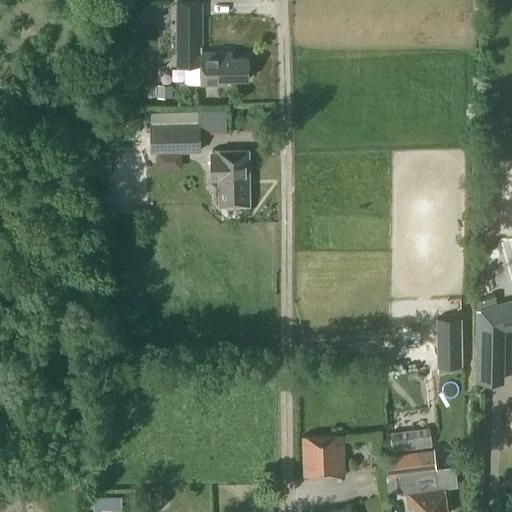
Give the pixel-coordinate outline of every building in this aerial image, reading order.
[(228,78),(248,78),(248,56),(231,56),(231,50),(202,50),(202,1),(177,1),(177,64),(201,64),(201,83),(228,83),(228,78)] [(201,151),(201,109),(151,110),(151,151),(201,151)] [(249,203),(248,148),(218,149),(218,151),(211,151),(212,178),(219,178),(219,204),(249,203)] [(110,163),(110,150),(97,150),(97,164),(110,163)] [(118,215),(118,195),(98,195),(98,215),(118,215)] [(511,300),(479,310),(479,340),(503,340),(503,328),(511,325),(511,300)] [(442,325),(403,327),(404,348),(443,346),(442,325)] [(227,364),(185,363),(184,383),(227,384),(227,364)] [(432,445),(430,426),(388,431),(390,449),(432,445)] [(344,433),(302,435),(303,475),(346,473),(344,433)] [(447,511),(444,487),(444,485),(437,486),(432,448),(386,454),(388,476),(398,475),(400,491),(407,490),(408,499),(413,498),(414,511),(447,511)] [(354,511),(352,503),(325,511),(354,511)]
